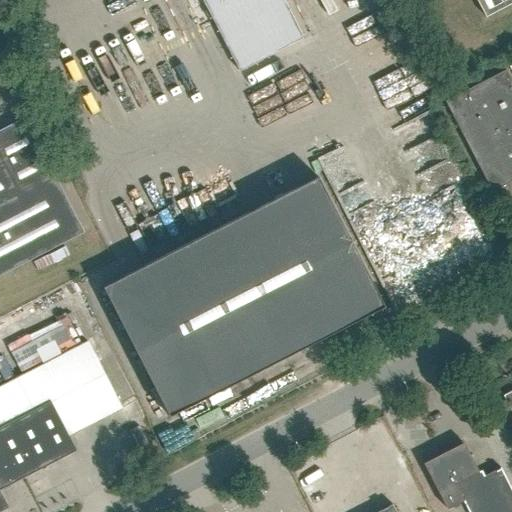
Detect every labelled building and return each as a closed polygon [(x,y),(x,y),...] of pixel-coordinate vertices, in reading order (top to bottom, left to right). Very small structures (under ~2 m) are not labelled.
[(287,0),(202,0),(239,71),(306,36),(287,0)] [(511,0),(475,0),(484,17),(511,2),(511,0)] [(4,15),(0,16),(0,31),(7,44),(17,39),(4,15)] [(511,83),(505,70),(444,101),(491,191),(511,180),(511,83)] [(406,133),(431,120),(422,103),(397,117),(406,133)] [(25,117),(0,130),(0,274),(84,231),(25,117)] [(206,181),(225,170),(212,146),(193,156),(206,181)] [(383,306),(317,177),(103,286),(169,415),(383,306)] [(66,246),(33,261),(38,270),(70,254),(66,246)] [(0,511),(8,508),(0,492),(0,489),(75,451),(68,436),(121,409),(87,342),(0,386),(0,511)] [(511,390),(503,395),(511,412),(511,390)] [(139,427),(130,431),(142,455),(151,451),(139,427)] [(451,450),(423,464),(446,509),(458,503),(456,499),(460,497),(467,511),(511,511),(511,492),(500,469),(483,477),(480,471),(478,473),(469,456),(462,459),(461,461),(455,459),(455,458),(451,450)]
